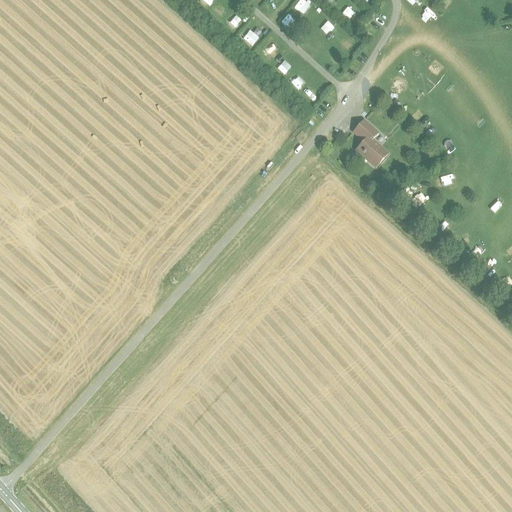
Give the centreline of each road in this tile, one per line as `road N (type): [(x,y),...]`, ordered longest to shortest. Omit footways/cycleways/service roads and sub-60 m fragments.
road 1 (unclassified): [(1,491),(350,98)]
road 2 (unknown): [(357,82),(511,191)]
